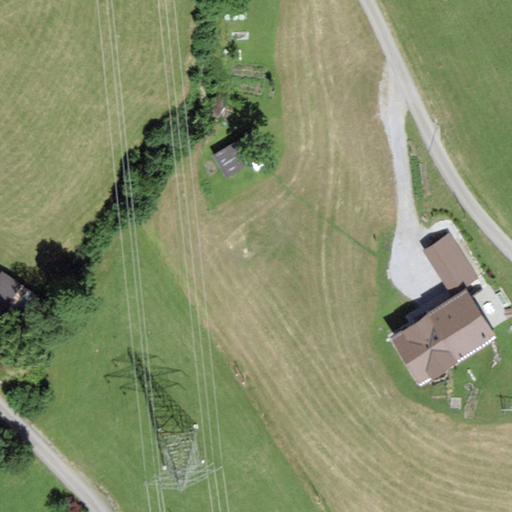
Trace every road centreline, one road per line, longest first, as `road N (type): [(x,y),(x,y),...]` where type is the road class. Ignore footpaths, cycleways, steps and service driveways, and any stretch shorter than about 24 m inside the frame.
road 1 (residential): [(367,0),(441,158),(511,252)]
road 2 (residential): [(103,511),(0,407)]
